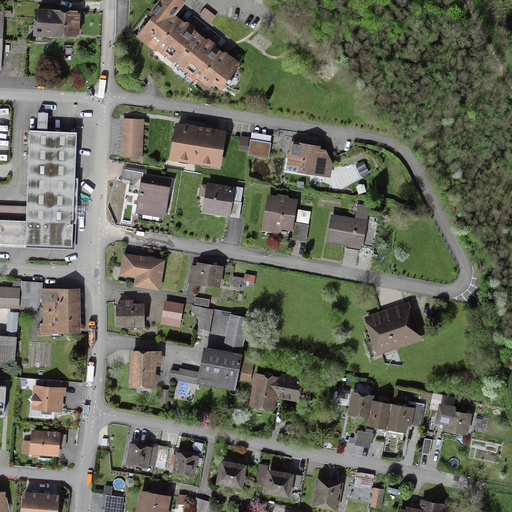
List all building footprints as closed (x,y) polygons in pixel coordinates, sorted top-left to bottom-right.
[(212,45),(210,43),(208,42),(206,40),(204,43),(197,38),(191,33),(193,30),(191,29),(189,27),(187,25),(185,24),(182,27),(176,22),(173,20),(171,18),(182,3),(178,0),(161,0),(150,15),(153,18),(145,28),(149,31),(142,40),(154,50),(157,46),(167,54),(178,63),(189,71),(199,79),(206,85),(210,81),(212,81),(220,87),(237,65),(224,54),(221,54),(218,55),(212,50),(215,47),(212,45)] [(200,16),(209,23),(214,17),(205,10),(200,16)] [(78,15),(36,12),(36,26),(42,26),(41,34),(73,36),(73,24),(78,24),(78,15)] [(142,121),(127,120),(125,157),(140,157),(142,121)] [(217,165),(223,134),(176,127),(171,158),(179,159),(181,157),(186,158),(187,161),(202,163),(203,161),(209,162),(210,164),(217,165)] [(29,131),(25,222),(0,220),(0,244),(6,245),(24,245),(71,247),(71,240),(76,133),(29,131)] [(332,161),(326,147),(319,146),(319,143),(290,139),(286,169),(330,175),(332,161)] [(248,155),(268,158),(270,143),(250,140),(248,155)] [(361,162),(355,166),(361,176),(367,173),(361,162)] [(164,216),(170,180),(144,176),(131,173),(128,191),(139,192),(136,211),(164,216)] [(205,210),(227,214),(227,216),(238,218),(242,190),(235,189),(232,203),(229,202),(231,190),(208,187),(205,210)] [(268,198),(264,224),(290,229),(294,203),(268,198)] [(332,217),(327,242),(360,248),(364,223),(332,217)] [(307,226),(294,224),(292,239),(304,241),(307,226)] [(162,262),(124,256),(122,269),(137,272),(135,286),(157,289),(162,262)] [(191,266),(188,281),(217,286),(220,269),(198,265),(198,268),(191,266)] [(245,285),(252,287),(254,277),(244,275),(243,280),(246,281),(245,285)] [(230,288),(240,289),(242,280),(232,278),(230,288)] [(29,298),(28,307),(36,308),(38,283),(21,282),(20,298),(29,298)] [(0,307),(18,308),(18,289),(0,288),(0,307)] [(77,291),(43,291),(43,324),(40,324),(40,334),(60,334),(60,331),(77,331),(77,291)] [(209,300),(194,298),(193,305),(208,308),(209,300)] [(177,325),(181,304),(165,301),(161,322),(177,325)] [(124,303),(124,306),(116,306),(116,326),(143,325),(142,306),(131,306),(131,302),(124,303)] [(195,333),(208,335),(212,310),(200,308),(200,307),(192,306),(191,314),(198,315),(195,333)] [(370,322),(379,348),(414,336),(405,310),(370,322)] [(0,366),(12,367),(14,340),(0,338),(0,366)] [(234,389),(236,380),(240,358),(240,357),(205,351),(199,383),(234,389)] [(158,363),(159,354),(132,353),(131,385),(151,385),(152,363),(158,363)] [(253,360),(240,358),(236,380),(242,381),(242,378),(249,380),(253,360)] [(178,379),(180,372),(170,370),(169,378),(178,380),(178,379)] [(257,376),(251,404),(271,408),(273,394),(295,399),(299,381),(277,376),(276,380),(257,376)] [(50,415),(51,409),(59,410),(61,390),(34,387),(34,397),(30,400),(33,404),(33,408),(41,409),(40,414),(50,415)] [(9,389),(0,388),(0,416),(7,415),(9,389)] [(409,405),(409,408),(370,401),(371,397),(358,395),(353,394),(349,414),(368,417),(368,422),(367,425),(405,432),(406,422),(408,423),(410,423),(410,425),(419,427),(423,408),(409,405)] [(433,394),(431,401),(442,403),(443,400),(445,400),(445,398),(443,397),(444,397),(433,394)] [(440,406),(437,421),(445,423),(444,429),(465,433),(468,416),(449,412),(449,408),(440,406)] [(359,445),(362,446),(365,446),(368,447),(370,433),(364,432),(357,431),(355,445),(359,445)] [(38,457),(39,453),(56,455),(57,435),(32,433),(31,453),(32,453),(33,456),(38,457)] [(424,439),(421,453),(428,455),(431,440),(424,439)] [(145,465),(148,449),(130,445),(127,462),(145,465)] [(174,471),(192,474),(195,458),(177,455),(174,471)] [(239,486),(243,467),(222,463),(218,482),(239,486)] [(135,475),(151,478),(152,472),(136,469),(135,475)] [(288,487),(298,488),(300,476),(291,474),(290,477),(269,472),(265,491),(287,495),(288,487)] [(364,489),(370,490),(372,476),(356,474),(354,486),(364,487),(364,489)] [(332,483),(325,482),(325,483),(317,482),(313,503),(335,507),(339,486),(332,484),(332,483)] [(371,506),(379,508),(383,490),(374,489),(371,506)] [(153,494),(153,493),(145,492),(144,496),(140,511),(161,511),(164,500),(165,500),(166,497),(153,494)] [(54,511),(56,497),(46,496),(40,496),(34,495),(24,494),(22,511),(54,511)] [(120,511),(123,498),(106,496),(104,510),(114,511),(120,511)] [(206,502),(202,500),(200,500),(195,498),(190,511),(206,511),(209,503),(206,502)] [(424,502),(422,502),(421,506),(418,506),(417,510),(420,511),(419,511),(410,511),(399,510),(398,511),(453,511),(454,508),(424,502)]
